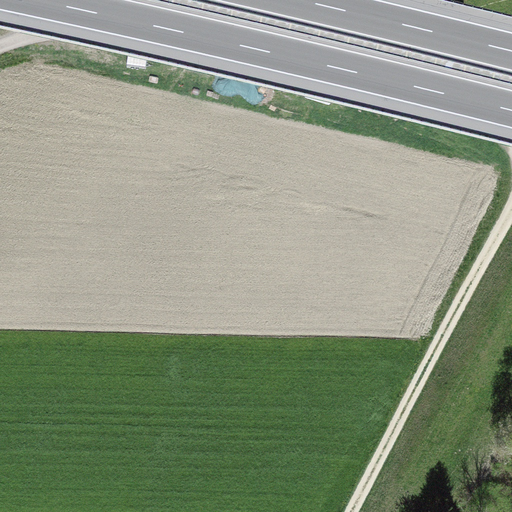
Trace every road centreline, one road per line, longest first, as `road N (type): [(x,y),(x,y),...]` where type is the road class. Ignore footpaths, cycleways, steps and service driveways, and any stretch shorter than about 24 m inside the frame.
road 1 (motorway): [(34,0),(511,110)]
road 2 (track): [(349,511),(511,204)]
road 3 (track): [(511,128),(260,55),(214,18),(213,0)]
road 4 (track): [(0,46),(71,28),(176,47),(214,18)]
road 5 (motorway): [(511,51),(298,0)]
